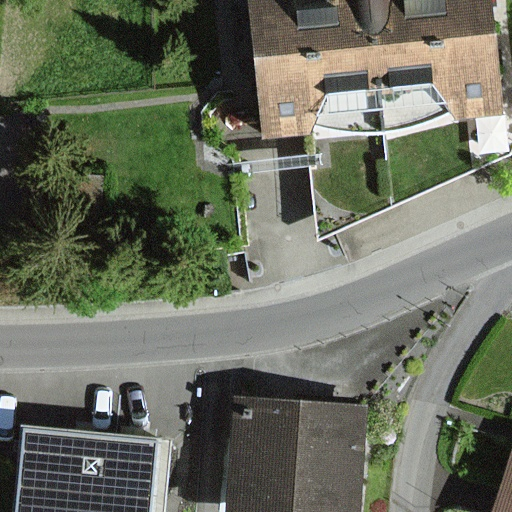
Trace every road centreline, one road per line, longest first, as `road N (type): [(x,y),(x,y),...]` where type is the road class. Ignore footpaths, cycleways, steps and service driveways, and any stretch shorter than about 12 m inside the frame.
road 1 (residential): [(0,337),(274,331),(511,251)]
road 2 (residential): [(511,286),(425,440),(424,511)]
